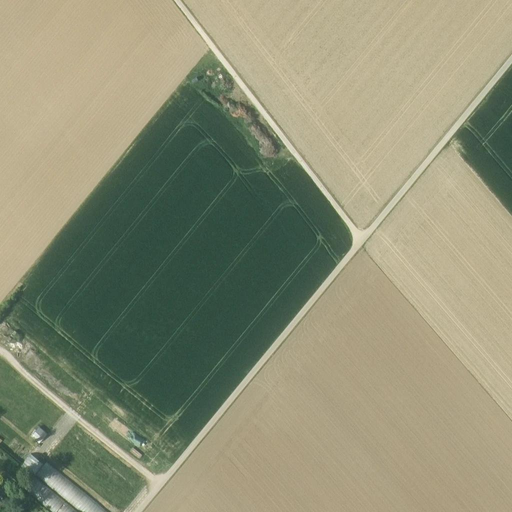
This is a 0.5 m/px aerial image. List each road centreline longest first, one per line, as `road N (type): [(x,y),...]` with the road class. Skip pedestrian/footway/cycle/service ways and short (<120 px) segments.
road 1 (unclassified): [(136,511),(511,56)]
road 2 (track): [(357,244),(177,0)]
road 3 (track): [(357,244),(511,424)]
